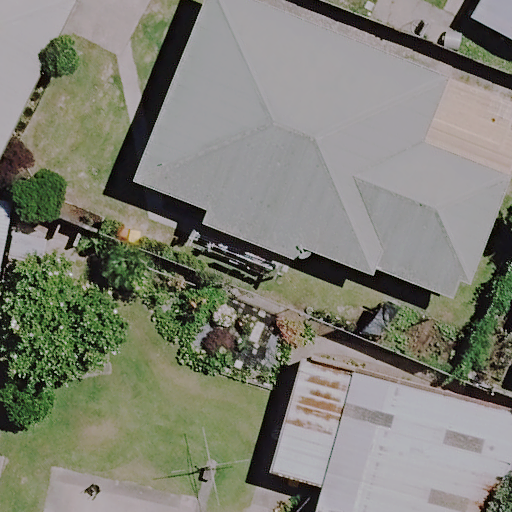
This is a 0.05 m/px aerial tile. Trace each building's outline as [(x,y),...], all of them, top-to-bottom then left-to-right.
[(0,0),(0,151),(73,18),(38,0),(0,0)] [(219,0),(207,0),(136,191),(201,215),(195,229),(294,266),(299,254),(458,315),(507,185),(363,131),(389,64),(219,0)] [(511,0),(479,0),(467,21),(511,48),(511,0)] [(0,256),(10,206),(0,204),(0,256)] [(511,511),(511,415),(290,366),(265,477),(320,490),(315,511),(511,511)] [(150,511),(102,502),(99,511),(150,511)]
